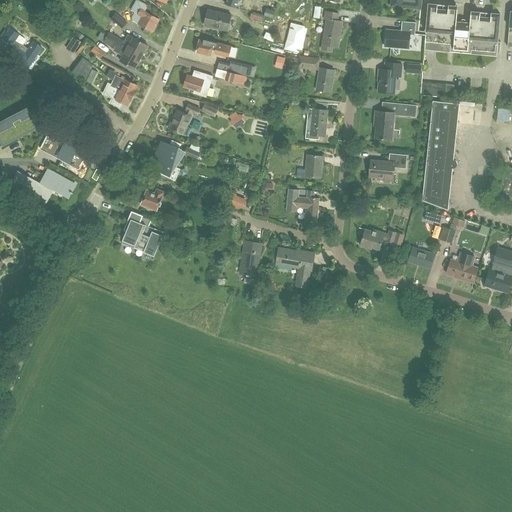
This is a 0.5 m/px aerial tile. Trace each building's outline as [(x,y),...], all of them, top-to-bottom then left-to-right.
[(101,0),(98,0),(94,5),(103,14),(109,8),(101,0)] [(391,0),(391,6),(421,9),(421,0),(391,0)] [(458,6),(428,3),(425,50),(497,56),(501,14),(457,10),(458,6)] [(132,21),(145,28),(143,32),(149,35),(151,32),(152,32),(153,31),(154,32),(157,26),(156,25),(160,19),(134,5),(131,10),(135,12),(131,18),(132,21)] [(276,11),(268,8),(265,16),(273,19),(276,11)] [(227,31),(231,15),(208,9),(204,25),(227,31)] [(338,47),(343,22),(338,21),(339,13),(326,11),(324,19),(327,19),(322,49),(331,51),(332,46),(338,47)] [(111,18),(122,28),(127,22),(115,12),(111,18)] [(415,35),(416,23),(402,21),(401,31),(386,30),(385,46),(409,48),(410,35),(415,35)] [(30,49),(23,44),(25,41),(25,38),(19,35),(20,34),(10,28),(8,31),(5,30),(1,36),(14,46),(9,54),(21,62),(32,68),(40,56),(38,54),(43,47),(34,41),(30,49)] [(107,37),(142,57),(148,45),(128,34),(125,41),(110,33),(107,37)] [(288,36),(285,49),(299,52),(299,51),(302,39),(288,36)] [(67,48),(74,52),(81,41),(74,37),(67,48)] [(142,57),(107,37),(104,42),(118,50),(117,52),(123,56),(120,61),(135,69),(142,57)] [(230,54),(232,47),(207,40),(206,41),(200,40),(197,52),(211,56),(213,49),(226,53),(230,54)] [(106,52),(95,45),(91,51),(101,58),(106,52)] [(110,54),(113,50),(106,46),(103,50),(110,54)] [(285,58),(278,56),(275,66),(282,68),(285,58)] [(299,66),(299,67),(311,68),(312,57),(300,56),(300,58),(299,66)] [(230,62),(227,71),(247,77),(250,67),(230,62)] [(401,77),(402,64),(386,62),(385,69),(379,69),(379,78),(380,78),(379,92),(395,93),(396,76),(401,77)] [(421,66),(407,64),(406,72),(421,74),(421,66)] [(215,73),(221,75),(224,67),(218,65),(215,73)] [(331,92),(334,70),(320,68),(317,90),(331,92)] [(89,75),(94,78),(97,72),(92,69),(89,75)] [(193,76),(188,74),(184,87),(195,90),(194,93),(207,97),(214,75),(195,70),(193,76)] [(247,77),(227,71),(225,80),(245,85),(247,77)] [(116,75),(113,80),(114,81),(112,85),(133,95),(138,85),(126,79),(116,75)] [(112,85),(114,81),(113,80),(107,76),(102,87),(118,95),(116,100),(128,106),(133,95),(112,85)] [(421,96),(429,96),(430,83),(422,82),(421,96)] [(438,83),(430,83),(429,96),(437,97),(438,83)] [(445,98),(446,84),(438,83),(437,97),(445,98)] [(446,84),(445,98),(454,98),(455,85),(446,84)] [(460,103),(433,101),(423,200),(448,210),(452,180),(454,168),(456,167),(458,162),(456,160),(454,159),(460,105),(460,103)] [(216,117),(219,109),(205,103),(201,111),(216,117)] [(320,140),(320,136),(326,136),(329,104),(313,103),(312,120),(308,119),(308,123),(307,123),(306,138),(320,140)] [(395,113),(410,115),(411,106),(383,103),(382,112),(376,111),(375,120),(377,120),(375,138),(392,140),(395,113)] [(200,109),(189,105),(186,110),(187,111),(185,114),(178,111),(169,129),(189,137),(192,129),(187,126),(192,113),(198,115),(200,109)] [(28,106),(0,121),(0,141),(3,147),(39,128),(28,106)] [(500,120),(511,119),(511,113),(511,106),(499,107),(500,120)] [(241,110),(230,119),(236,126),(247,117),(241,110)] [(86,159),(93,147),(81,141),(78,147),(67,141),(65,145),(57,141),(51,153),(70,163),(75,154),(86,159)] [(175,165),(181,151),(176,149),(177,149),(164,143),(157,158),(156,158),(152,166),(161,170),(160,173),(175,179),(180,168),(175,165)] [(190,148),(187,146),(184,153),(197,159),(200,152),(207,155),(210,150),(191,144),(190,148)] [(406,169),(407,155),(391,154),(390,162),(371,160),(369,177),(384,178),(384,181),(393,181),(394,168),(406,169)] [(321,178),(323,156),(308,155),(306,177),(321,178)] [(134,174),(146,170),(141,159),(130,164),(134,174)] [(511,167),(507,166),(496,201),(503,203),(503,201),(506,201),(505,203),(511,205),(511,167)] [(92,178),(97,180),(101,171),(96,169),(92,178)] [(68,184),(50,172),(40,187),(18,172),(11,182),(42,202),(51,188),(61,195),(68,184)] [(315,190),(300,189),(289,188),(286,211),(298,212),(298,207),(309,208),(308,221),(317,222),(319,198),(315,198),(315,190)] [(157,210),(165,192),(157,189),(155,195),(147,192),(142,204),(157,210)] [(228,191),(223,203),(231,207),(236,194),(228,191)] [(128,245),(154,256),(163,235),(153,231),(154,229),(149,226),(152,219),(132,211),(124,230),(126,231),(122,243),(123,243),(122,244),(127,246),(128,245)] [(442,216),(434,214),(432,220),(440,223),(442,216)] [(440,239),(447,241),(450,228),(444,226),(440,239)] [(450,228),(447,241),(453,243),(457,230),(450,228)] [(379,251),(379,249),(380,249),(383,239),(387,240),(387,241),(394,243),(402,245),(405,234),(397,232),(397,233),(390,230),(389,234),(373,230),(373,232),(366,230),(361,245),(373,249),(379,251)] [(257,273),(261,244),(246,241),(241,275),(252,276),(252,272),(257,273)] [(312,270),(315,253),(304,251),(304,252),(279,248),(276,264),(299,268),(297,286),(307,287),(310,269),(312,270)] [(431,268),(435,254),(414,248),(409,261),(431,268)] [(486,285),(493,287),(492,289),(498,291),(498,289),(509,292),(511,282),(511,276),(511,272),(511,251),(499,248),(494,262),(499,264),(496,272),(491,270),(486,285)] [(105,263),(101,252),(96,254),(100,265),(105,263)] [(448,273),(475,282),(479,268),(473,266),(476,257),(461,253),(458,262),(452,260),(448,273)] [(164,268),(173,272),(177,262),(169,258),(164,268)] [(329,279),(331,268),(323,267),(322,278),(329,279)] [(115,279),(117,274),(107,271),(105,276),(115,279)] [(145,272),(139,277),(144,283),(151,278),(145,272)]
